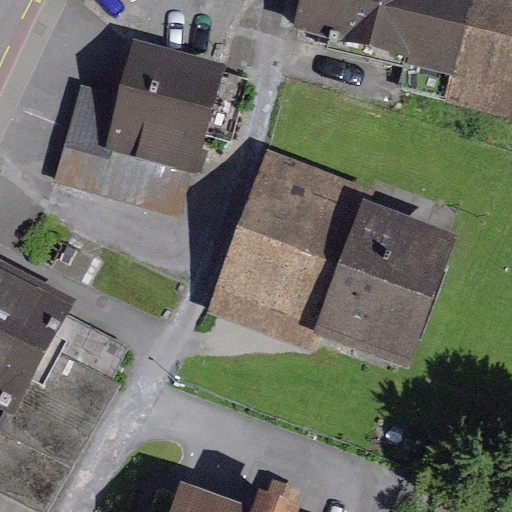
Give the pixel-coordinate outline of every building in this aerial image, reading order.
[(511,0),(309,0),(301,31),(460,66),(454,84),(511,104),(511,0)] [(246,81),(148,37),(72,200),(170,245),(246,81)] [(411,365),(467,219),(287,150),(231,296),(411,365)] [(0,392),(53,259),(0,238),(0,392)] [(284,511),(203,478),(188,511),(284,511)]
